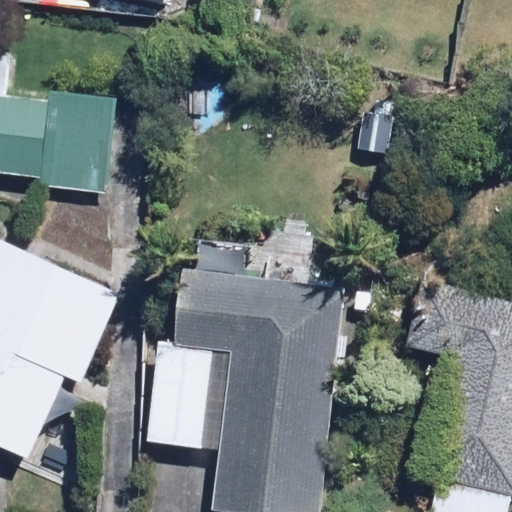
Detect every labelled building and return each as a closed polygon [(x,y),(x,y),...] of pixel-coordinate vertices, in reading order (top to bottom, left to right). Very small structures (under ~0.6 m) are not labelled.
[(170,0),(118,0),(168,12),(170,0)] [(0,59),(0,176),(40,179),(39,193),(104,198),(112,100),(46,95),(46,102),(6,99),(9,60),(0,59)] [(320,511),(339,288),(267,282),(270,249),(210,244),(207,280),(184,278),(178,351),(153,349),(145,445),(218,451),(212,511),(320,511)] [(121,304),(0,248),(0,455),(25,467),(64,382),(81,389),(121,304)] [(511,511),(511,309),(419,289),(406,352),(444,360),(419,476),(460,484),(453,511),(511,511)]
